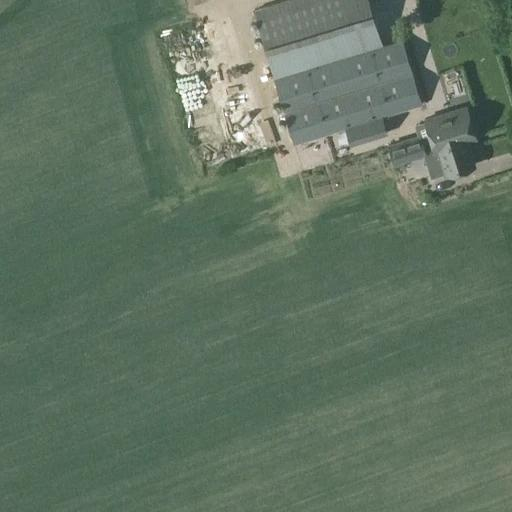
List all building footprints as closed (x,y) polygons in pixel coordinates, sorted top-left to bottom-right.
[(381,46),(368,0),(285,0),(254,9),(266,48),(294,144),(421,104),(400,40),(381,46)] [(199,24),(181,31),(188,48),(205,42),(199,24)] [(477,138),(467,107),(427,120),(432,137),(437,150),(439,150),(447,173),(447,175),(476,166),(470,148),(469,148),(467,141),(477,138)] [(381,117),(362,123),(367,137),(386,131),(381,117)] [(425,135),(395,145),(400,162),(426,154),(433,177),(447,173),(439,150),(437,150),(432,137),(427,139),(425,135)]
